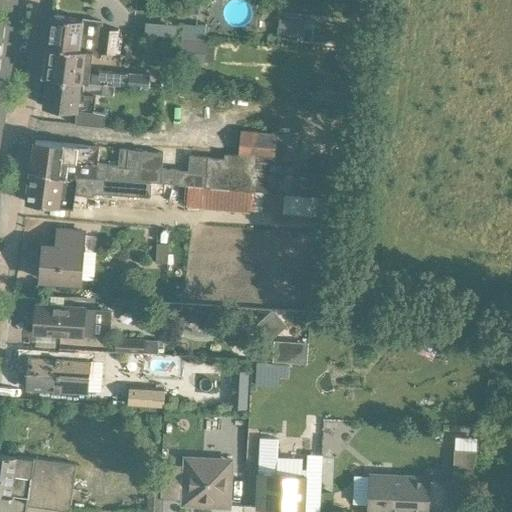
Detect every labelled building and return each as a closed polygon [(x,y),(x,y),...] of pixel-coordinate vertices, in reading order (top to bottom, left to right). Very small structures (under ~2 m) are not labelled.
[(47,46),(95,52),(116,55),(119,32),(101,29),(102,22),(79,20),(51,16),(47,46)] [(300,39),(302,20),(281,17),(278,36),(300,39)] [(206,38),(206,25),(180,23),(180,36),(206,38)] [(359,47),(361,32),(353,31),(351,46),(359,47)] [(204,65),(205,42),(181,40),(179,63),(204,65)] [(95,52),(47,46),(43,77),(47,78),(79,82),(149,89),(150,75),(102,70),(98,69),(97,74),(92,73),(95,52)] [(79,82),(47,78),(43,106),(76,110),(75,124),(103,127),(105,113),(92,111),(94,95),(77,93),(79,82)] [(167,187),(251,192),(289,195),(294,138),(238,133),(236,157),(224,156),(224,159),(190,157),(189,173),(162,171),(163,154),(119,151),(118,168),(97,165),(98,150),(34,141),(30,170),(151,186),(167,187)] [(151,186),(30,170),(26,203),(74,210),(75,198),(93,199),(93,196),(149,200),(151,186)] [(251,192),(167,187),(166,206),(249,214),(250,203),(251,192)] [(318,209),(319,199),(289,195),(251,192),(250,203),(318,209)] [(40,280),(80,284),(84,233),(57,231),(56,247),(42,246),(40,280)] [(93,333),(94,313),(83,313),(83,309),(35,306),(33,334),(81,337),(82,333),(93,333)] [(158,355),(158,340),(115,338),(114,352),(158,355)] [(306,363),(308,343),(274,341),(273,361),(306,363)] [(87,393),(89,361),(29,357),(27,389),(87,393)] [(273,386),(275,370),(253,368),(251,384),(273,386)] [(164,408),(165,388),(129,386),(128,406),(164,408)] [(229,410),(246,411),(248,390),(231,389),(229,410)] [(472,481),(477,434),(455,433),(453,480),(472,481)] [(258,467),(277,468),(278,439),(259,438),(258,467)] [(70,511),(74,484),(77,464),(0,453),(0,494),(27,498),(26,506),(70,511)] [(230,508),(232,460),(184,458),(184,466),(162,465),(160,499),(182,501),(182,506),(230,508)] [(304,511),(306,475),(258,473),(256,509),(304,511)] [(368,511),(427,511),(429,478),(370,476),(368,511)] [(159,511),(160,487),(148,487),(146,511),(159,511)]
